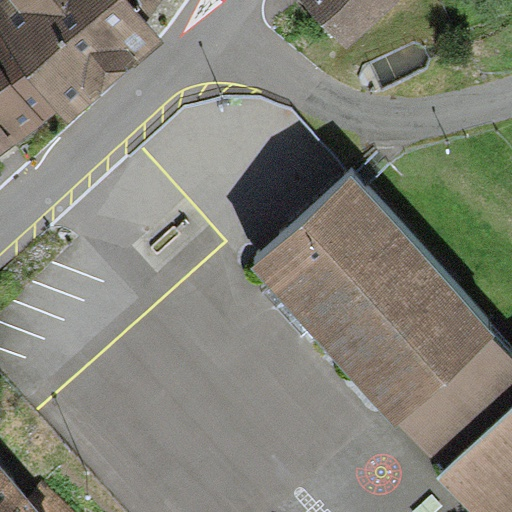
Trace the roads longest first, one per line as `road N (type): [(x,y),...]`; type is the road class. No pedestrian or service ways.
road 1 (residential): [(210,15),(255,51),(363,98),(423,107),(511,83)]
road 2 (residential): [(0,227),(210,15)]
